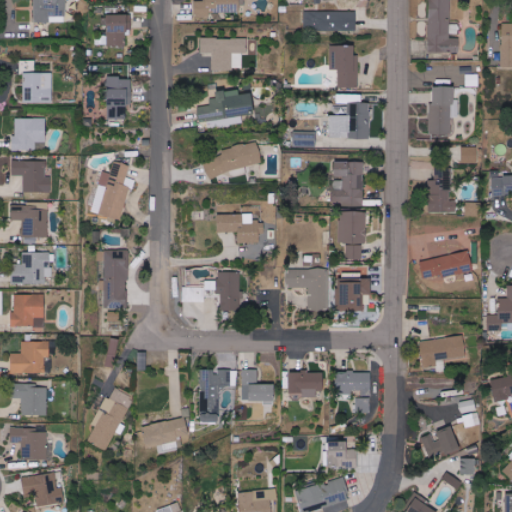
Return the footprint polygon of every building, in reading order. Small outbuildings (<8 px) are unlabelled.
[(64,0),(33,0),(34,21),(65,21),(64,0)] [(206,0),(206,1),(195,0),(195,14),(240,14),(240,6),(245,6),(245,0),(206,0)] [(429,0),(428,52),(460,53),(460,36),(458,36),(458,25),(450,24),(450,0),(429,0)] [(304,30),(357,31),(357,12),(305,11),(304,30)] [(129,15),(107,14),(107,46),(125,46),(126,35),(128,35),(129,15)] [(511,67),(511,23),(502,24),(502,67),(511,67)] [(248,39),(202,38),(202,53),(213,53),(213,69),(243,70),(243,54),(248,54),(248,39)] [(356,88),(358,46),(331,45),(331,70),(338,70),(338,87),(356,88)] [(24,73),(24,103),(53,103),(52,73),(24,73)] [(128,78),(108,78),(109,120),(129,119),(128,78)] [(458,87),(435,86),(435,103),(430,103),(430,134),(452,135),(452,118),(457,118),(458,87)] [(198,107),(200,121),(256,114),(253,93),(241,94),(240,89),(216,92),(217,98),(210,99),(210,105),(198,107)] [(330,138),(370,139),(370,103),(348,102),(348,115),(330,115),(330,138)] [(46,118),(14,118),(15,148),(47,147),(46,118)] [(293,147),(317,147),(317,132),(294,131),(293,147)] [(262,163),(260,143),(221,148),(223,160),(206,162),(208,177),(231,175),(231,176),(247,174),(246,165),(262,163)] [(478,147),(462,147),(461,163),(478,163),(478,147)] [(47,161),(13,161),(13,175),(23,175),(23,192),(52,193),(52,177),(47,177),(47,161)] [(129,165),(114,161),(111,173),(102,172),(99,186),(106,187),(103,201),(95,200),(92,213),(123,219),(131,179),(127,178),(129,165)] [(363,205),(363,161),(335,162),(335,176),(343,176),(343,187),(335,187),(335,206),(363,205)] [(452,212),(451,167),(435,168),(436,180),(430,180),(431,213),(452,212)] [(493,196),(511,195),(511,175),(492,177),(493,196)] [(48,238),(48,209),(38,209),(38,206),(13,205),(13,220),(23,220),(23,238),(48,238)] [(367,212),(340,211),(339,244),(347,244),(347,259),(362,259),(362,244),(367,244),(367,212)] [(219,232),(239,232),(240,243),(260,243),(260,233),(265,232),(265,221),(254,221),(254,214),(219,215),(219,232)] [(105,250),(104,308),(127,308),(129,250),(105,250)] [(51,277),(52,253),(23,252),(23,265),(13,265),(13,283),(46,284),(46,277),(51,277)] [(423,279),(474,272),(471,253),(420,260),(423,279)] [(308,288),(309,310),(329,309),(329,269),(287,269),(287,288),(308,288)] [(240,272),(217,272),(217,295),(221,295),(221,311),(241,311),(240,272)] [(337,311),(364,310),(363,295),(373,295),(372,279),(342,279),(342,298),(336,298),(337,311)] [(511,285),(508,286),(508,298),(499,299),(500,322),(511,322),(511,285)] [(182,302),(204,302),(204,287),(183,287),(182,302)] [(46,295),(14,294),(13,326),(46,327),(46,295)] [(420,342),(424,367),(443,364),(443,360),(468,356),(464,335),(420,342)] [(107,367),(116,368),(119,339),(110,338),(107,367)] [(11,373),(45,373),(45,357),(49,357),(50,342),(22,341),(22,354),(11,354),(11,373)] [(147,352),(138,352),(138,370),(147,370),(147,352)] [(200,422),(220,423),(220,388),(231,388),(231,370),(201,369),(200,422)] [(258,385),(258,369),(243,370),(244,401),(264,401),(264,405),(275,405),(275,384),(258,385)] [(324,394),(323,372),(289,373),(289,395),(324,394)] [(372,373),(337,372),(336,396),(372,397),(372,373)] [(511,375),(490,380),(495,401),(499,401),(510,399),(510,395),(511,395),(511,375)] [(22,415),(47,416),(48,388),(37,387),(37,384),(13,384),(13,398),(23,398),(22,415)] [(88,442),(107,451),(116,431),(122,434),(126,426),(121,424),(134,398),(115,389),(111,398),(106,396),(92,425),(95,426),(88,442)] [(370,413),(370,398),(356,398),(356,413),(370,413)] [(476,411),(475,400),(460,402),(461,413),(476,411)] [(182,448),(180,436),(189,435),(186,418),(143,425),(147,448),(158,446),(158,451),(182,448)] [(435,434),(435,433),(423,438),(430,458),(460,447),(453,427),(435,434)] [(22,443),(21,460),(53,460),(53,446),(48,446),(48,430),(11,429),(11,443),(22,443)] [(357,442),(330,442),(330,467),(357,468),(357,442)] [(477,475),(477,459),(462,459),(462,474),(477,475)] [(511,461),(503,471),(511,480),(511,461)] [(444,480),(459,489),(463,482),(448,473),(444,480)] [(24,497),(37,496),(38,506),(65,503),(63,487),(57,488),(56,474),(23,477),(24,497)] [(312,511),(351,500),(344,477),(296,492),(302,511),(312,511)] [(271,511),(271,501),(277,500),(276,489),(239,492),(241,511),(271,511)] [(408,511),(439,511),(420,497),(408,511)]
